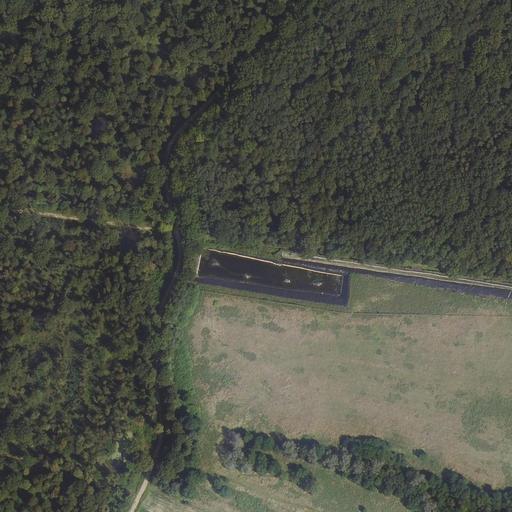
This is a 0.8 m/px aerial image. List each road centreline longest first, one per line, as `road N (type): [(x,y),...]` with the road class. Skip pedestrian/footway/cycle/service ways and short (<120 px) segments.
road 1 (track): [(129,511),(161,427),(153,369),(181,259),(163,171),(167,148),(275,33),(291,0)]
road 2 (track): [(511,282),(179,236)]
road 3 (track): [(210,236),(204,174),(237,111),(306,31),(347,0)]
